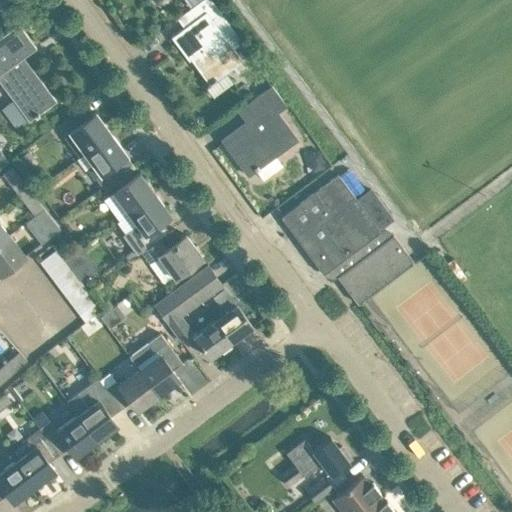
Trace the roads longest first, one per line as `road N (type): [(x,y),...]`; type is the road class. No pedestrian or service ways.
road 1 (unclassified): [(320,324),(78,0)]
road 2 (residential): [(60,511),(320,324)]
road 3 (unclassified): [(462,511),(320,324)]
